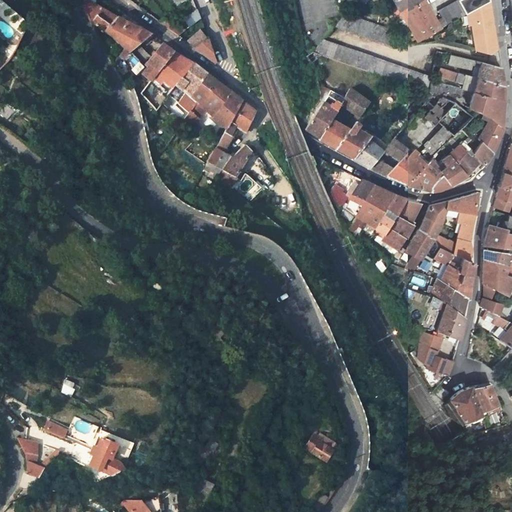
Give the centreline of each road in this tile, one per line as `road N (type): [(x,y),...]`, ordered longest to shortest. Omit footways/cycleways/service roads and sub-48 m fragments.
road 1 (tertiary): [(71,0),(120,99),(152,197),(182,221),(277,257),(306,306)]
road 2 (unclassified): [(306,306),(260,275),(106,233),(0,133)]
road 3 (residential): [(424,197),(308,144),(229,83)]
road 4 (tertiary): [(306,306),(352,426),(351,477),(332,511)]
road 5 (residential): [(486,178),(459,371)]
road 6 (residential): [(114,0),(229,83)]
